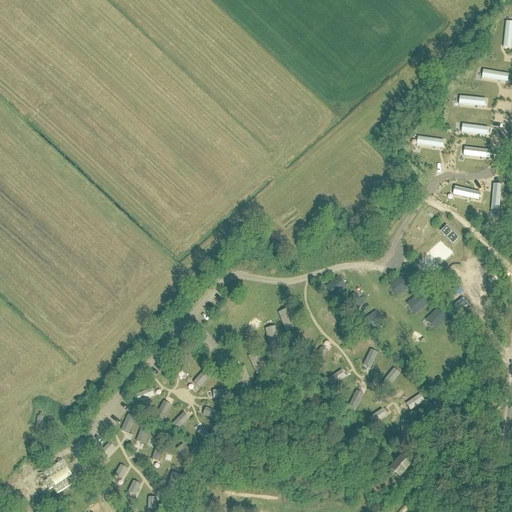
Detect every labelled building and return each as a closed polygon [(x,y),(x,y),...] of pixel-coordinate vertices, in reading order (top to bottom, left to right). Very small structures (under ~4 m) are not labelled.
[(511,49),(511,40),(511,23),(506,23),(503,48),(511,49)] [(509,75),(483,71),(482,79),(508,83),(509,75)] [(485,100),(460,97),(459,105),(485,108),(485,100)] [(488,129),(462,126),(461,133),(487,137),(488,129)] [(444,142),(418,138),(417,146),(442,150),(444,142)] [(490,152),(464,149),(464,157),(489,160),(490,152)] [(499,212),(501,186),(493,185),(491,211),(499,212)] [(480,193),(455,188),(453,196),(478,201),(480,193)] [(472,206),(468,215),(479,220),(483,211),(472,206)] [(447,228),(440,234),(452,247),(459,241),(447,228)] [(411,290),(403,277),(389,286),(397,299),(411,290)] [(338,278),(325,288),(334,300),(347,290),(338,278)] [(251,301),(258,296),(250,286),(243,291),(251,301)] [(310,301),(320,298),(317,287),(307,289),(310,301)] [(364,305),(353,295),(341,308),(352,318),(364,305)] [(419,295),(406,306),(415,317),(428,307),(419,295)] [(240,317),(246,310),(235,300),(229,307),(240,317)] [(289,310),(278,314),(286,334),(297,330),(289,310)] [(447,321),(437,310),(425,322),(435,333),(447,321)] [(383,326),(375,313),(361,322),(370,335),(383,326)] [(216,320),(221,329),(230,325),(225,316),(216,320)] [(261,332),(265,326),(260,321),(255,327),(261,332)] [(277,328),(265,330),(269,351),(281,348),(277,328)] [(204,331),(195,339),(209,355),(218,347),(204,331)] [(444,343),(450,349),(458,341),(453,335),(444,343)] [(321,348),(312,363),(319,367),(328,353),(321,348)] [(371,369),(378,354),(371,351),(363,366),(371,369)] [(418,367),(428,362),(424,352),(414,357),(418,367)] [(259,353),(248,358),(257,377),(268,372),(259,353)] [(186,374),(190,357),(182,355),(178,372),(186,374)] [(384,356),(377,363),(385,371),(392,365),(384,356)] [(245,368),(233,373),(240,392),(252,388),(245,368)] [(389,388),(400,375),(394,369),(383,383),(389,388)] [(200,389),(211,376),(204,370),(193,383),(200,389)] [(341,371),(327,381),(332,387),(346,378),(341,371)] [(431,374),(428,377),(435,385),(439,381),(431,374)] [(139,404),(154,397),(151,389),(135,396),(139,404)] [(213,400),(230,398),(230,390),(213,391),(213,400)] [(356,410),(363,395),(356,392),(349,407),(356,410)] [(410,411),(424,402),(420,395),(406,405),(410,411)] [(163,421),(171,406),(164,402),(155,417),(163,421)] [(222,415),(206,408),(203,416),(218,423),(222,415)] [(372,426),(386,417),(382,410),(368,420),(372,426)] [(177,432),(189,419),(183,414),(171,426),(177,432)] [(128,415),(121,431),(129,434),(135,418),(128,415)] [(410,443),(409,426),(401,426),(402,443),(410,443)] [(213,443),(204,429),(197,433),(206,448),(213,443)] [(144,445),(148,433),(140,430),(136,442),(144,445)] [(109,443),(101,452),(107,458),(115,449),(109,443)] [(176,450),(186,464),(193,458),(183,445),(176,450)] [(156,449),(152,460),(160,463),(164,451),(156,449)] [(400,480),(412,467),(401,457),(389,470),(400,480)] [(54,489),(57,494),(76,482),(63,461),(44,473),(47,478),(43,481),(50,492),(54,489)] [(163,480),(171,475),(165,465),(157,469),(163,480)] [(121,466),(114,476),(122,480),(128,470),(121,466)] [(172,473),(166,489),(174,492),(180,476),(172,473)] [(140,480),(145,489),(154,484),(150,475),(140,480)] [(133,482),(128,493),(136,497),(141,486),(133,482)] [(148,498),(148,510),(156,511),(157,499),(148,498)]
